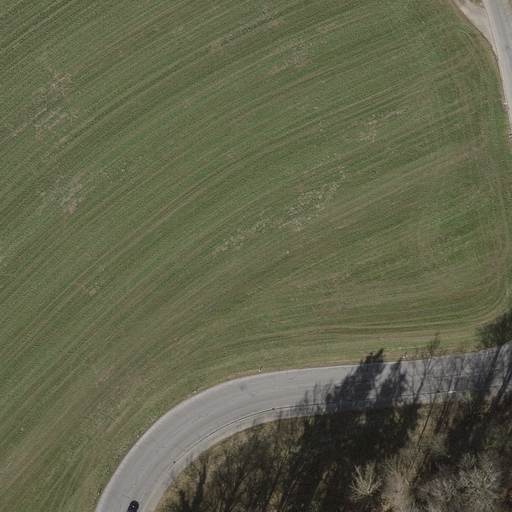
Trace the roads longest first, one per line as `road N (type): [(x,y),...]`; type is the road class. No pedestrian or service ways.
road 1 (tertiary): [(113,511),(118,490),(150,454),(207,415),(308,389),(511,367)]
road 2 (track): [(511,420),(394,447),(366,511)]
